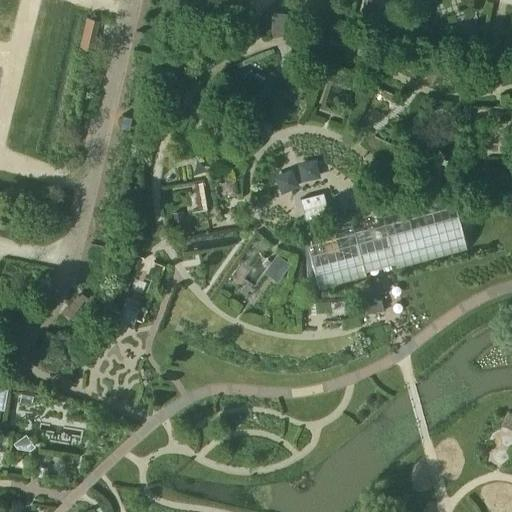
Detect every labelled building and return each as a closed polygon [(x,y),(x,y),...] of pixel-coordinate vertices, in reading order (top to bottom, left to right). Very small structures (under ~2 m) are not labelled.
[(375,12),(379,0),(362,0),(361,7),(375,12)] [(462,26),(459,42),(477,45),(480,29),(462,26)] [(328,215),(322,192),(300,197),(306,220),(328,215)] [(452,194),(381,213),(384,223),(394,262),(396,269),(467,250),(452,194)] [(175,221),(184,220),(183,211),(174,213),(175,221)] [(354,231),(352,221),(304,234),(319,290),(367,277),(365,270),(354,231)] [(369,227),(354,231),(365,270),(380,266),(394,262),(384,223),(369,227)] [(362,290),(366,310),(383,307),(379,287),(362,290)] [(77,293),(68,306),(76,311),(87,296),(81,292),(80,295),(77,293)] [(19,402),(31,404),(32,395),(21,393),(19,402)] [(46,478),(48,468),(40,466),(38,476),(46,478)]
